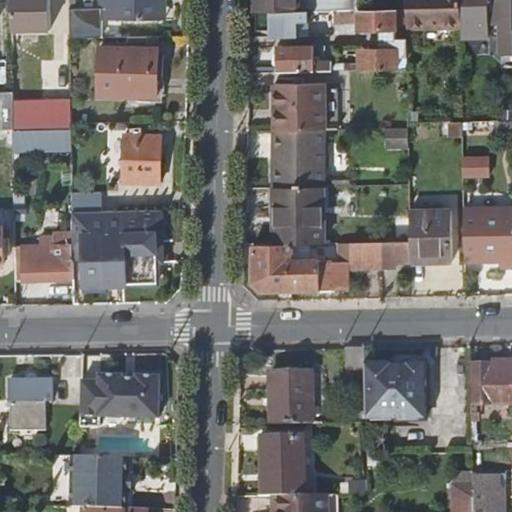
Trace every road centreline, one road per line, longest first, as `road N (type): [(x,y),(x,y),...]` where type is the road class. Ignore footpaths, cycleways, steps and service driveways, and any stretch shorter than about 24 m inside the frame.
road 1 (residential): [(212,328),(220,0)]
road 2 (residential): [(212,328),(511,321)]
road 3 (residential): [(0,330),(212,328)]
road 4 (residential): [(207,511),(212,328)]
